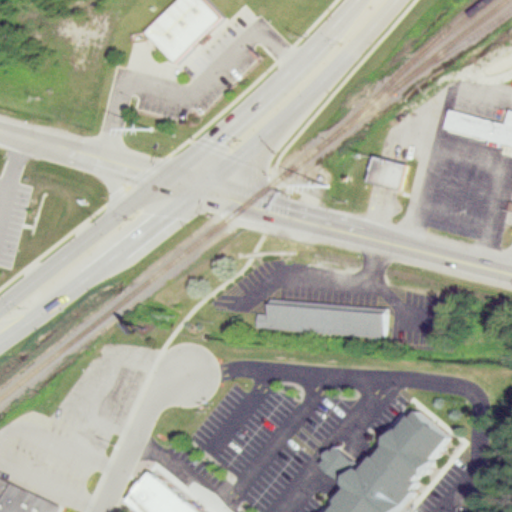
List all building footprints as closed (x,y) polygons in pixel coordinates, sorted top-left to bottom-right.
[(180,0),(152,25),(181,58),(231,13),(219,0),(180,0)] [(450,125),(486,134),(511,140),(511,121),(455,106),(450,125)] [(375,179),(408,188),(416,161),(383,152),(375,179)] [(0,210),(61,220),(66,185),(10,177),(9,187),(0,185),(0,210)] [(42,231),(9,218),(3,236),(35,248),(42,231)] [(395,308),(278,300),(277,314),(265,313),(264,328),(393,337),(395,308)] [(340,511),(423,412),(461,444),(404,511),(340,511)] [(158,511),(217,511),(163,466),(139,495),(158,511)] [(66,511),(69,507),(0,476),(0,511),(66,511)]
